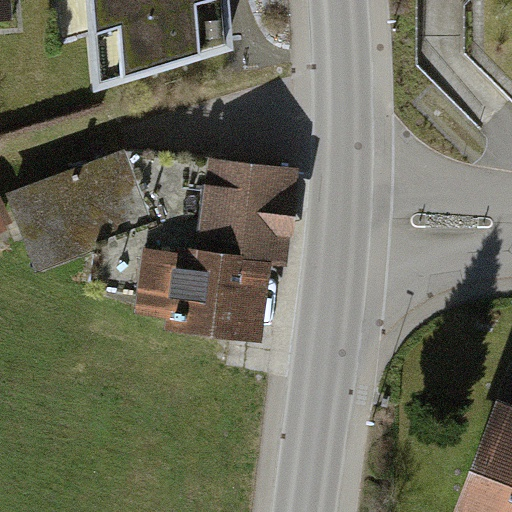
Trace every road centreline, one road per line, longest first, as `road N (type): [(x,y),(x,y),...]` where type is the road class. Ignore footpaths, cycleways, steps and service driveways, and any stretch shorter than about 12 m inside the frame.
road 1 (tertiary): [(306,511),(344,221)]
road 2 (tertiary): [(344,221),(338,0)]
road 3 (residential): [(511,228),(344,221)]
